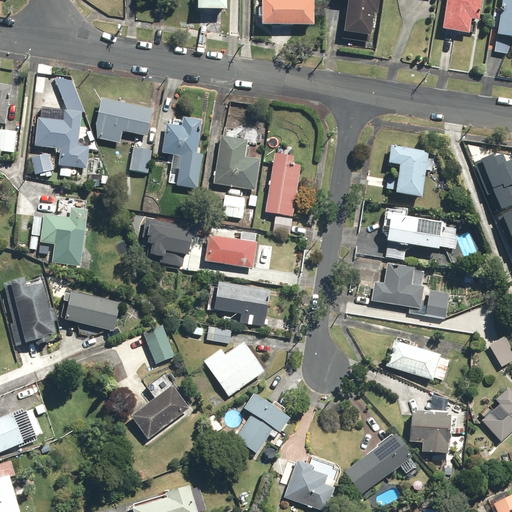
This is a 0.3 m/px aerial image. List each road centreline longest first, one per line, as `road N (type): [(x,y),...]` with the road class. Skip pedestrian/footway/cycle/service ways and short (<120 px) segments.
road 1 (residential): [(65,45),(356,90)]
road 2 (residential): [(356,90),(318,328),(328,374)]
road 3 (residential): [(356,90),(511,115)]
